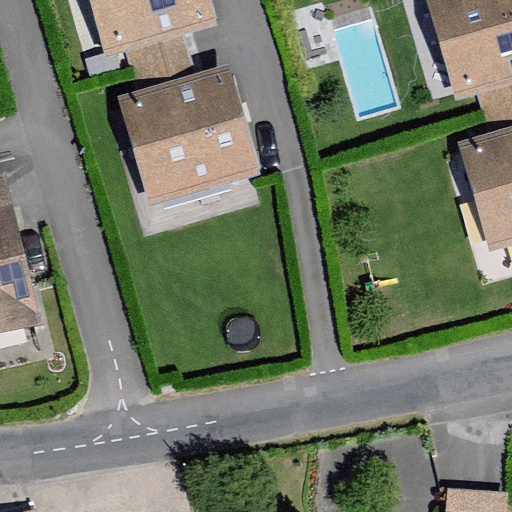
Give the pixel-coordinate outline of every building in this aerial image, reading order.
[(208,7),(205,0),(103,0),(114,35),(208,7)] [(511,59),(511,0),(439,0),(463,75),(511,59)] [(252,159),(224,72),(133,101),(161,189),(252,159)] [(511,224),(511,134),(473,147),(498,229),(511,224)] [(0,318),(72,297),(29,154),(0,163),(0,318)] [(446,511),(507,511),(508,500),(447,497),(446,511)]
